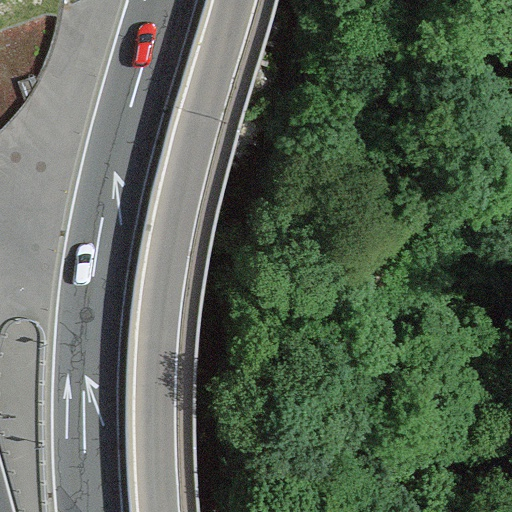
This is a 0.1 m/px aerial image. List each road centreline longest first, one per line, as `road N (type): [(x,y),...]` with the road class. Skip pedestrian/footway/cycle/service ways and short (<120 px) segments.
road 1 (motorway): [(158,511),(162,284),(177,201),(237,0)]
road 2 (motorway): [(90,511),(83,357),(94,254),(160,0)]
